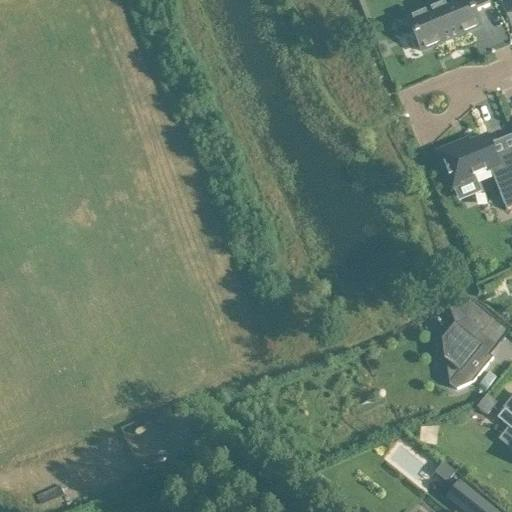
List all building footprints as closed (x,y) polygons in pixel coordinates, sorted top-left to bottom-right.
[(450,0),(451,2),(408,20),(422,52),(481,27),(475,12),(489,6),(486,0),(450,0)] [(459,144),(438,152),(454,191),(477,181),(475,176),(490,170),(507,211),(511,208),(511,150),(495,157),(490,145),(487,137),(469,144),(460,148),(459,144)] [(456,327),(444,342),(446,360),(459,371),(449,383),(457,390),(474,383),(493,359),(490,357),(488,354),(495,345),(481,334),(493,319),(472,302),(471,301),(449,310),(456,327)] [(487,395),(477,408),(487,416),(497,403),(487,395)] [(511,416),(504,410),(497,420),(511,431),(511,416)] [(459,481),(445,499),(461,511),(477,511),(485,502),(459,481)]
